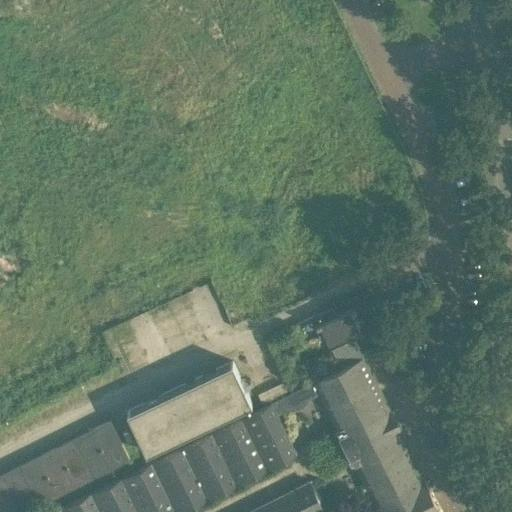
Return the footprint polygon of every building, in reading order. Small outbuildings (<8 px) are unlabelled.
[(363,355),(353,334),(360,330),(350,307),(336,313),(332,305),(312,315),(321,333),(324,332),(341,366),(363,355)] [(275,357),(302,344),(297,333),(269,346),(275,357)] [(319,392),(378,511),(441,511),(363,355),(52,511),(317,511),(323,509),(309,480),(246,511),(174,511),(295,452),(276,414),(286,408),(288,409),(290,409),(293,409),(295,408),(299,407),(301,406),(304,403),(305,402),(306,401),(308,399),(308,398),(319,392)] [(127,410),(146,451),(252,401),(232,360),(127,410)] [(0,511),(16,511),(130,458),(110,418),(0,470),(0,511)]
